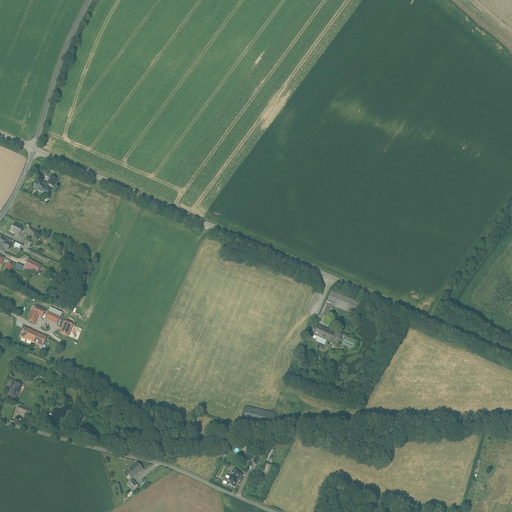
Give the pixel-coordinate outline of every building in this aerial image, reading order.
[(44,185),(36,181),(33,189),(48,195),(50,190),(43,187),(44,185)] [(23,228),(14,224),(10,231),(19,236),(23,228)] [(2,241),(0,239),(0,251),(2,252),(3,250),(5,249),(8,251),(11,244),(7,243),(2,241)] [(36,273),(41,265),(28,258),(23,267),(36,273)] [(363,304),(338,294),(334,305),(358,315),(363,304)] [(45,310),(36,306),(33,312),(33,313),(38,315),(42,317),(45,310)] [(38,315),(33,313),(33,312),(32,312),(28,320),(35,323),(38,315)] [(60,317),(48,312),(46,318),(57,324),(60,317)] [(72,325),(65,322),(60,333),(68,336),(72,325)] [(334,332),(318,325),(313,335),(317,337),(316,341),(325,345),(326,343),(326,344),(327,341),(330,342),(338,345),(340,342),(341,339),(343,336),(335,332),(334,332)] [(39,335),(25,328),(21,337),(28,340),(26,342),(31,344),(32,342),(35,343),(39,335)] [(46,338),(39,335),(35,343),(42,346),(46,338)] [(358,342),(346,336),(344,340),(341,339),(340,342),(343,343),(355,349),(358,342)] [(21,385),(13,382),(6,399),(15,402),(21,385)] [(28,409),(20,406),(17,412),(26,415),(28,409)] [(275,415),(246,408),(242,422),(271,430),(273,422),(275,415)] [(253,457),(244,453),(242,458),(251,462),(253,458),(253,457)] [(260,456),(255,454),(253,457),(253,458),(251,462),(256,465),(260,456)] [(137,463),(126,472),(132,479),(143,470),(137,463)] [(230,477),(227,476),(226,476),(226,477),(224,478),(223,480),(223,482),(223,483),(223,484),(226,486),(227,484),(234,488),(238,480),(240,481),(243,475),(236,472),(233,471),(233,470),(230,477)] [(138,487),(133,480),(127,484),(133,491),(138,487)]
